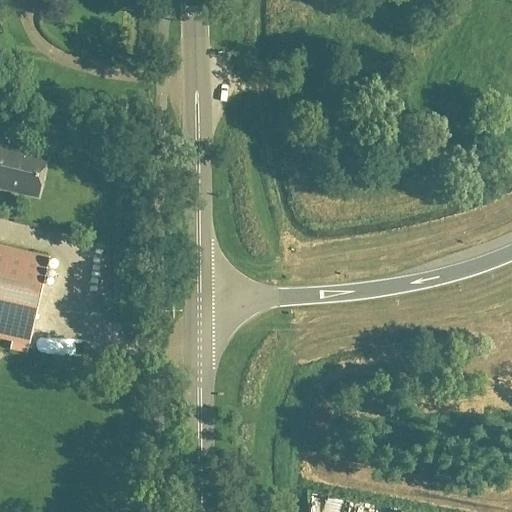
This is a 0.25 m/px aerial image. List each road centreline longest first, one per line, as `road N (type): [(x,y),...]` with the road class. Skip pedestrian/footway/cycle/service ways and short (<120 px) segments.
road 1 (motorway): [(511,254),(383,290),(197,303)]
road 2 (tertiary): [(197,303),(193,0)]
road 3 (primary): [(199,511),(197,303)]
